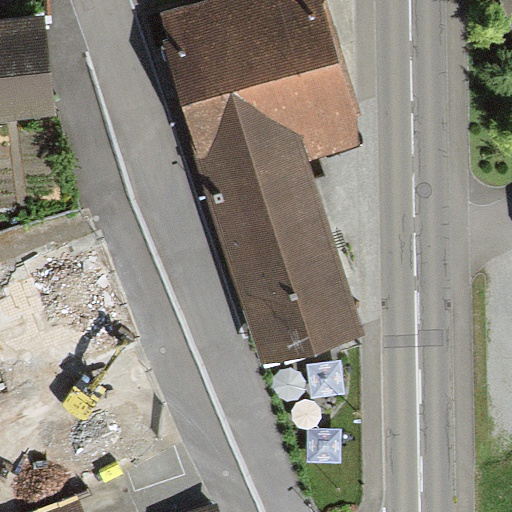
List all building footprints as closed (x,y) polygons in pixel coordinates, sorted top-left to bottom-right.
[(0,108),(58,103),(46,0),(23,0),(0,2),(0,108)] [(265,361),(369,327),(313,160),(360,145),(362,109),(327,0),(203,0),(160,14),(169,41),(164,43),(202,166),(265,361)] [(511,0),(502,0),(511,22),(511,0)] [(0,391),(135,336),(132,327),(144,323),(111,230),(98,237),(93,225),(0,260),(0,391)] [(61,425),(64,433),(0,456),(0,511),(88,511),(81,493),(95,488),(89,478),(160,447),(135,392),(61,425)] [(225,511),(220,494),(164,511),(225,511)]
